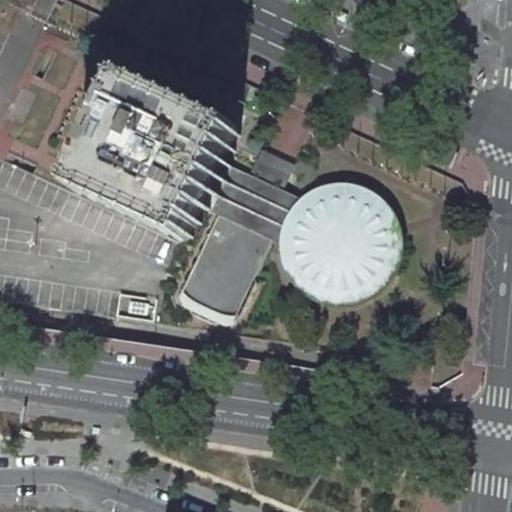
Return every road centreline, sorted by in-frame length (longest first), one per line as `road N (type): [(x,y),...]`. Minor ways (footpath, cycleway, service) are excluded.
road 1 (secondary): [(0,373),(492,444)]
road 2 (primary): [(511,137),(217,0)]
road 3 (residential): [(157,511),(73,478),(0,480)]
road 4 (residential): [(511,292),(492,444)]
